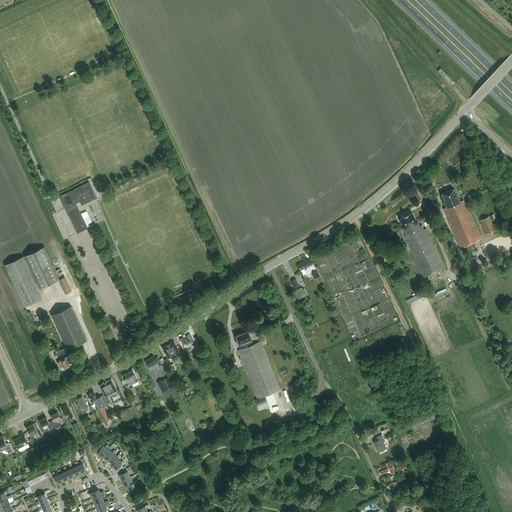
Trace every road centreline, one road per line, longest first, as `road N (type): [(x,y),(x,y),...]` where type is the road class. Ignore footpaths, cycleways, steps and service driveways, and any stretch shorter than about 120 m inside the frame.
road 1 (tertiary): [(29,413),(353,217),(464,110)]
road 2 (track): [(270,265),(321,377),(341,402)]
road 3 (motorway): [(401,0),(511,105)]
road 4 (track): [(353,217),(412,342)]
road 5 (motorway): [(511,88),(420,0)]
road 6 (track): [(341,402),(396,511)]
